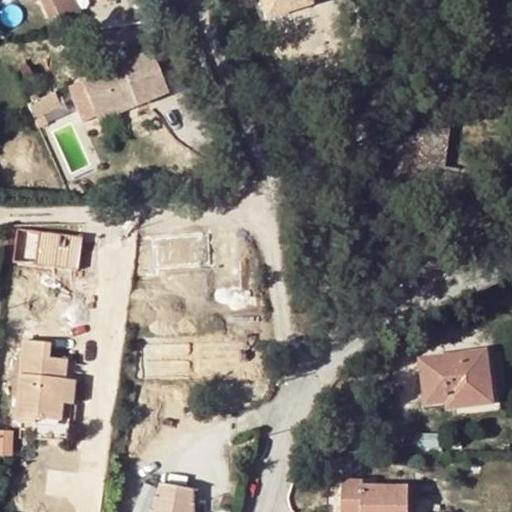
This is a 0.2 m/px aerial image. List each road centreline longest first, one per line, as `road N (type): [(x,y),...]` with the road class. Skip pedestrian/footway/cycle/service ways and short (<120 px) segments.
road 1 (residential): [(0,218),(265,210)]
road 2 (residential): [(306,394),(416,295),(511,248)]
road 3 (residential): [(265,210),(239,113),(190,0)]
road 4 (residential): [(306,394),(290,372),(265,210)]
road 5 (residential): [(266,511),(288,414),(306,394)]
